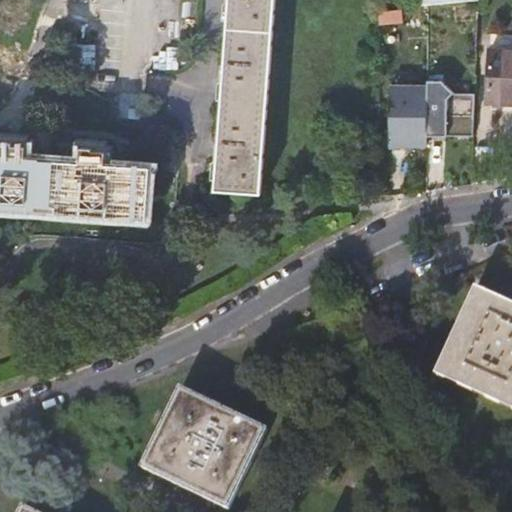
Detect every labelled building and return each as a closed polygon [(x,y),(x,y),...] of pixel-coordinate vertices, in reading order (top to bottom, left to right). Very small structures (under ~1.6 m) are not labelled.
[(214,187),(251,191),(258,192),(272,0),(228,0),(224,64),(217,151),(214,187)] [(489,103),(511,104),(511,48),(489,47),(489,103)] [(429,136),(475,136),(475,96),(429,77),(429,84),(429,87),(429,90),(429,136)] [(389,148),(427,147),(429,87),(389,86),(389,148)] [(0,202),(142,213),(146,169),(0,157),(0,202)] [(511,408),(511,302),(475,286),(435,372),(511,408)] [(300,366),(345,347),(331,313),(287,330),(300,366)] [(227,508),(265,428),(180,388),(142,467),(227,508)]
